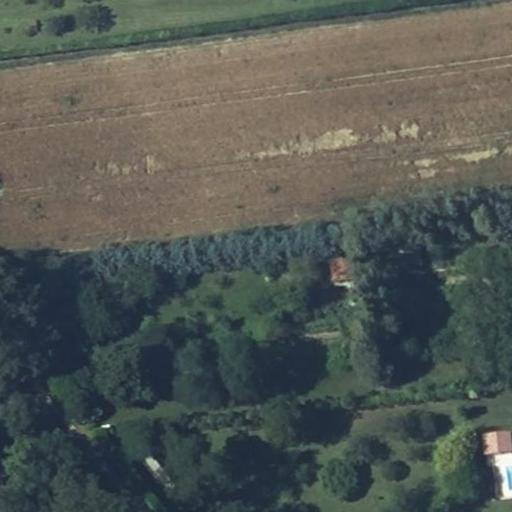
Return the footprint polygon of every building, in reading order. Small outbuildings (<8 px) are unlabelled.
[(416,239),(408,240),(412,265),(419,264),(416,239)] [(408,240),(388,243),(392,268),(412,265),(408,240)] [(379,269),(392,268),(388,243),(376,244),(379,269)] [(355,261),(329,264),(332,280),(357,278),(355,261)] [(296,359),(347,359),(347,334),(296,334),(296,359)] [(511,472),(511,469),(506,453),(497,457),(504,475),(511,472)] [(504,475),(497,457),(483,462),(490,481),(504,475)]
